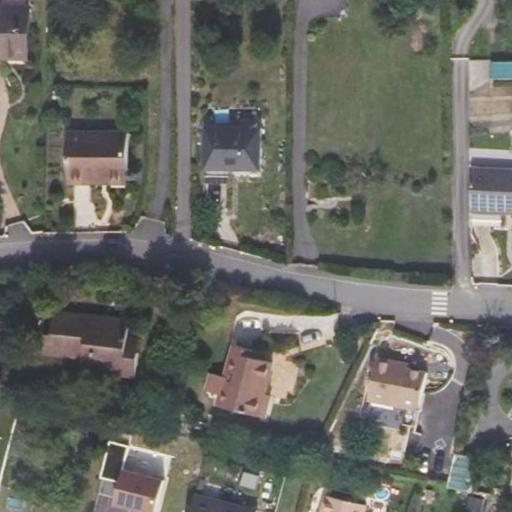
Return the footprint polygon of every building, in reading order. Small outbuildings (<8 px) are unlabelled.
[(0,58),(28,60),(30,6),(0,5),(0,58)] [(511,64),(490,64),(490,77),(511,76),(511,64)] [(262,119),(207,118),(206,168),(229,169),(229,161),(261,161),(262,119)] [(129,180),(130,132),(70,132),(69,182),(99,183),(99,180),(129,180)] [(511,195),(511,158),(470,159),(470,202),(509,202),(509,196),(511,195)] [(126,356),(128,336),(130,319),(55,310),(51,335),(47,335),(45,353),(85,357),(83,371),(136,376),(137,357),(126,356)] [(140,338),(128,336),(126,356),(137,357),(140,338)] [(233,347),(225,377),(212,373),(207,389),(221,394),(220,404),(267,415),(272,397),(267,394),(274,365),(243,357),(244,350),(233,347)] [(396,375),(397,370),(376,365),(367,408),(418,419),(427,381),(396,375)] [(485,460),(457,454),(450,485),(478,490),(485,460)] [(169,477),(128,467),(119,501),(160,511),(169,477)] [(100,497),(116,498),(117,479),(101,478),(100,497)] [(198,495),(194,511),(260,511),(261,510),(198,495)] [(323,495),(318,511),(360,511),(363,505),(323,495)]
